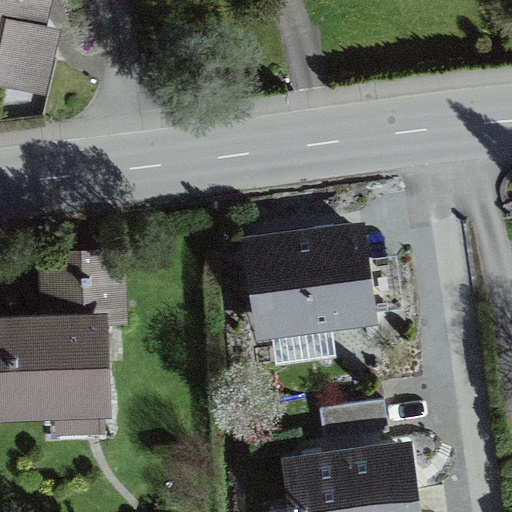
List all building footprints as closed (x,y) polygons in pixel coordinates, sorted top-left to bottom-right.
[(35,0),(0,0),(0,68),(32,76),(45,22),(31,19),(35,0)] [(355,229),(254,243),(265,326),(367,312),(360,265),(355,229)] [(117,312),(114,251),(66,253),(67,284),(50,284),(51,321),(0,323),(0,402),(56,401),(101,399),(98,312),(117,312)] [(395,261),(360,265),(367,312),(370,331),(404,327),(395,261)] [(384,397),(320,406),(324,438),(388,429),(384,397)] [(293,463),(299,511),(411,511),(402,448),(293,463)]
